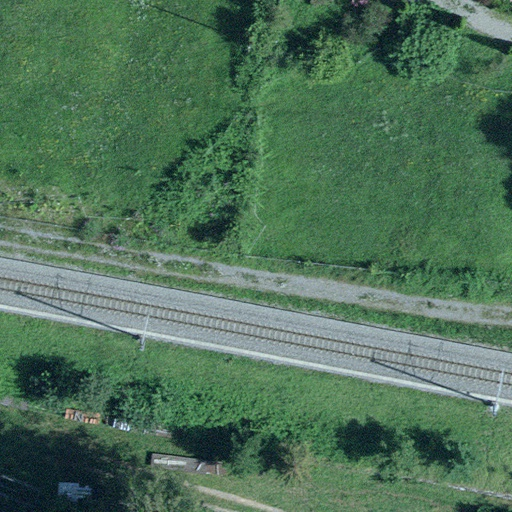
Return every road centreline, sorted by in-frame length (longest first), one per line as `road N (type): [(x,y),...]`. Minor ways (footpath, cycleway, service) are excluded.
road 1 (track): [(511,312),(308,287),(0,234)]
road 2 (track): [(261,511),(0,453)]
